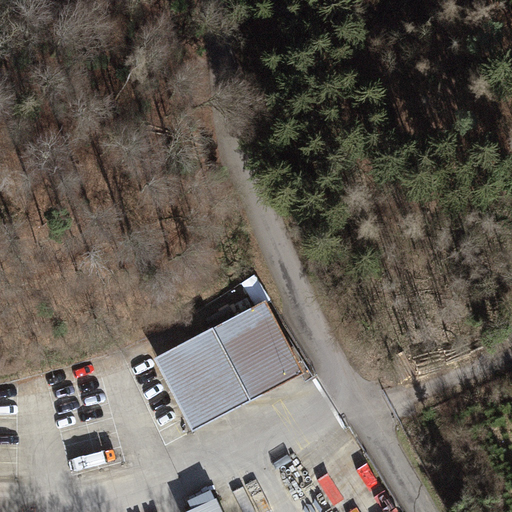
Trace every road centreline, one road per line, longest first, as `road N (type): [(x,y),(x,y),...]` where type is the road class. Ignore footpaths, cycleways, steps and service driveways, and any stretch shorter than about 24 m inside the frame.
road 1 (unclassified): [(204,0),(210,115),(270,266),(416,511)]
road 2 (track): [(362,410),(511,354)]
